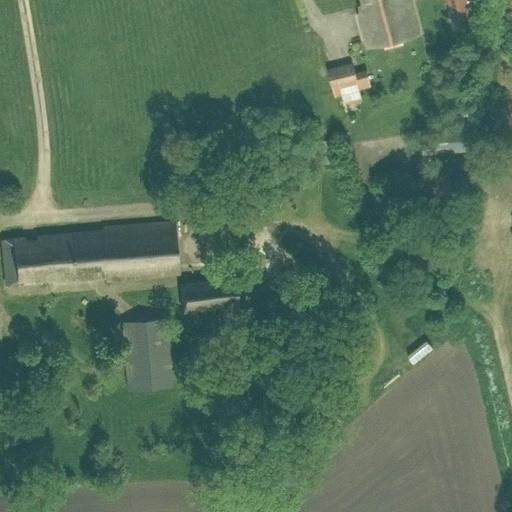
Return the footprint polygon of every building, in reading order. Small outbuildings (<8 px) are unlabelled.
[(362,0),(365,11),(358,13),(367,47),(418,34),(409,0),(362,0)] [(361,104),(352,63),(326,68),(333,97),(340,95),(343,108),(361,104)] [(179,272),(173,222),(103,227),(103,230),(1,240),(6,284),(105,276),(106,280),(179,272)] [(238,306),(234,276),(178,283),(181,312),(238,306)] [(170,386),(164,318),(119,322),(125,390),(170,386)]
